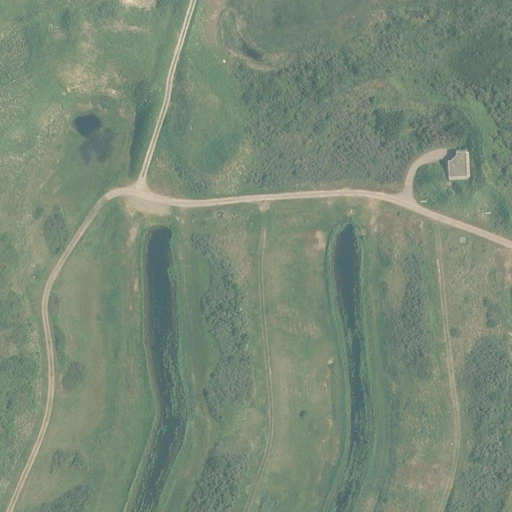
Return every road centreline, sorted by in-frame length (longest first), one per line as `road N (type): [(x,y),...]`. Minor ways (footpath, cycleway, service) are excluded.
road 1 (unclassified): [(511,245),(380,195),(172,202),(138,193),(197,0)]
road 2 (track): [(136,187),(111,191),(51,279),(50,396),(9,511)]
road 3 (track): [(247,511),(271,415),(260,293),(265,198)]
road 4 (track): [(440,511),(458,440),(438,216)]
